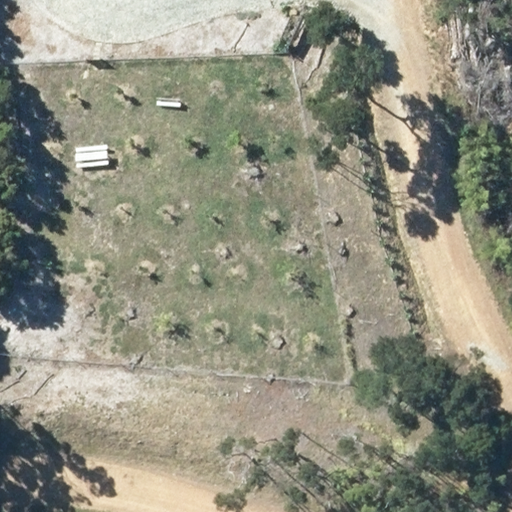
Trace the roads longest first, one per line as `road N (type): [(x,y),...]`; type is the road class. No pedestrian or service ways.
road 1 (residential): [(479,511),(508,456),(500,360),(420,170),(381,0)]
road 2 (residential): [(268,511),(94,455),(0,461)]
